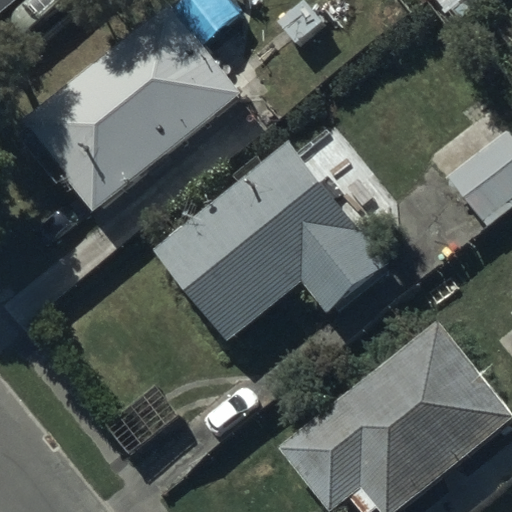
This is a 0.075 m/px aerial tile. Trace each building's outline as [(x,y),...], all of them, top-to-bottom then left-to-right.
[(0,0),(0,28),(34,0),(0,0)] [(443,0),(457,18),(479,0),(443,0)] [(102,219),(247,101),(185,25),(34,148),(68,190),(74,185),(102,219)] [(511,138),(485,106),(432,151),(494,233),(511,217),(511,138)] [(394,273),(297,150),(161,258),(233,349),(309,289),(334,321),(394,273)] [(412,511),(511,431),(511,407),(446,325),(283,458),(327,511),(345,511),(356,504),(362,511),(412,511)] [(185,419),(161,390),(111,431),(135,460),(185,419)]
